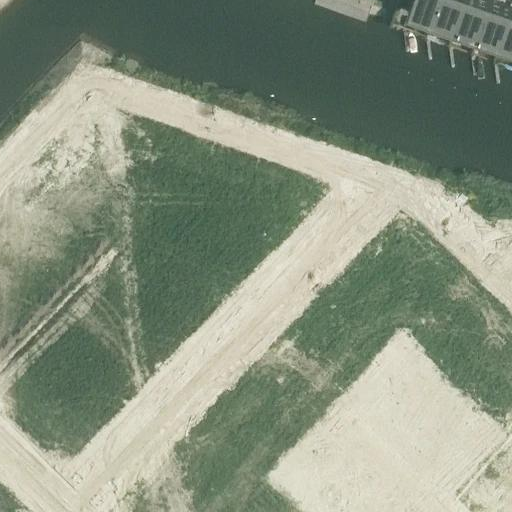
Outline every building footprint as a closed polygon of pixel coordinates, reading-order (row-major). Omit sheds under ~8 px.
[(411,0),(408,12),(432,20),(438,0),(411,0)] [(438,0),(432,20),(454,27),(463,0),(438,0)] [(463,0),(454,27),(477,35),(489,0),(463,0)] [(511,6),(492,0),(489,0),(477,35),(500,43),(511,7),(511,6)] [(511,7),(500,43),(511,47),(511,7)] [(94,106),(57,145),(124,168),(128,155),(298,214),(325,186),(94,106)] [(0,203),(0,233),(14,247),(29,232),(0,203)] [(404,216),(385,235),(402,252),(421,233),(404,216)] [(0,233),(0,261),(14,247),(0,233)] [(402,252),(396,259),(410,273),(436,247),(421,233),(402,252)] [(385,235),(363,258),(380,275),(381,275),(396,259),(402,252),(385,235)] [(436,247),(410,273),(425,287),(450,261),(436,247)] [(37,257),(31,263),(40,272),(46,266),(37,257)] [(153,260),(148,266),(156,274),(162,268),(153,260)] [(450,261),(425,287),(444,305),(469,279),(450,261)] [(31,263),(25,269),(34,278),(40,272),(31,263)] [(143,270),(138,276),(146,284),(152,279),(143,270)] [(184,272),(169,287),(199,315),(213,300),(184,272)] [(138,276),(132,282),(141,290),(146,284),(138,276)] [(368,277),(359,286),(366,291),(371,285),(374,282),(368,277)] [(374,282),(371,285),(380,294),(386,288),(377,279),(374,282)] [(469,279),(444,305),(463,323),(488,297),(469,279)] [(12,283),(6,289),(15,298),(21,292),(12,283)] [(371,285),(366,291),(374,300),(380,294),(371,285)] [(336,286),(317,306),(343,331),(362,311),(336,286)] [(169,287),(159,297),(189,326),(199,316),(198,315),(199,315),(169,287)] [(6,289),(0,295),(9,304),(15,298),(6,289)] [(412,289),(403,298),(409,304),(417,295),(412,289)] [(123,291),(118,297),(126,305),(132,299),(123,291)] [(417,295),(409,304),(415,310),(423,301),(417,295)] [(118,297),(112,303),(121,311),(126,305),(118,297)] [(159,297),(149,308),(179,336),(189,326),(159,297)] [(488,297),(463,323),(481,341),(506,315),(488,297)] [(317,306),(299,324),(325,349),(343,331),(317,306)] [(141,317),(139,318),(168,346),(170,345),(178,336),(179,336),(149,308),(141,317)] [(511,320),(506,315),(481,341),(496,356),(511,338),(511,320)] [(138,317),(117,340),(128,350),(148,369),(169,348),(138,317)] [(299,324),(281,343),(307,368),(325,349),(299,324)] [(449,326),(440,335),(446,340),(455,331),(449,326)] [(455,331),(446,340),(452,346),(461,337),(455,331)] [(357,333),(351,338),(360,347),(366,341),(357,333)] [(79,337),(73,343),(82,351),(88,345),(79,337)] [(351,338),(346,344),(355,353),(360,347),(351,338)] [(511,338),(496,356),(511,370),(511,368),(511,338)] [(73,343),(67,349),(76,357),(82,351),(73,343)] [(281,343),(262,362),(288,388),(307,368),(281,343)] [(104,355),(95,364),(124,392),(133,383),(139,377),(110,349),(104,355)] [(59,358),(53,363),(62,372),(68,366),(59,358)] [(482,358),(474,367),(479,372),(488,363),(482,358)] [(53,363),(47,369),(56,378),(62,372),(53,363)] [(488,363),(479,372),(485,378),(494,369),(488,363)] [(95,364),(85,374),(114,402),(124,392),(95,364)] [(321,370),(315,376),(324,385),(330,379),(321,370)] [(85,374),(75,385),(105,413),(115,403),(114,402),(85,374)] [(249,376),(230,396),(256,421),(275,401),(249,376)] [(315,376),(309,382),(318,390),(324,385),(315,376)] [(34,383),(28,389),(37,398),(43,392),(34,383)] [(75,385),(64,395),(94,423),(95,424),(105,413),(75,385)] [(511,386),(503,395),(509,401),(511,397),(511,386)] [(28,389),(22,395),(31,404),(37,398),(28,389)] [(64,395),(49,409),(80,439),(80,440),(82,438),(80,437),(94,423),(64,395)] [(230,396),(212,414),(238,439),(256,421),(230,396)] [(49,409),(28,431),(60,461),(80,439),(49,409)] [(212,414),(194,433),(220,458),(238,439),(212,414)] [(270,423),(264,428),(273,437),(279,431),(270,423)] [(264,428),(259,434),(268,443),(273,437),(264,428)] [(194,433),(176,452),(202,477),(220,458),(194,433)] [(176,452),(162,466),(188,491),(202,477),(176,452)] [(234,460),(228,466),(237,474),(243,469),(234,460)] [(162,466),(148,481),(174,506),(188,491),(162,466)] [(228,466),(222,472),(231,480),(237,474),(228,466)] [(148,481),(133,496),(150,511),(167,511),(174,506),(148,481)] [(201,493),(196,499),(205,508),(210,502),(201,493)] [(150,511),(133,496),(117,511),(150,511)] [(499,498),(493,505),(500,511),(502,511),(507,507),(499,498)] [(196,499),(190,505),(197,511),(200,511),(205,508),(196,499)]
